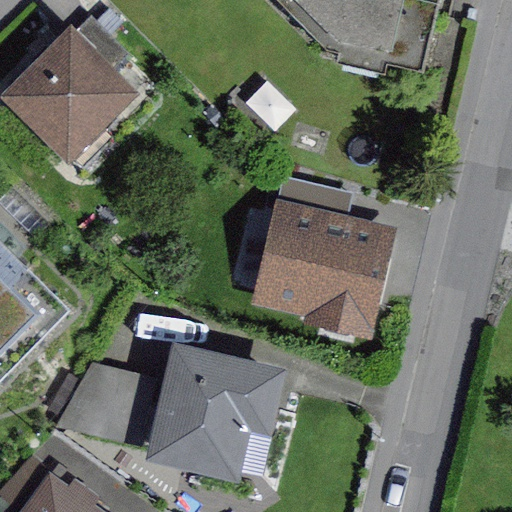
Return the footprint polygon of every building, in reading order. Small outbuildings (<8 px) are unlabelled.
[(449,0),(278,0),(343,62),(433,78),(449,0)] [(143,105),(70,35),(0,106),(73,176),(143,105)] [(381,334),(398,233),(274,212),(257,313),(381,334)] [(0,386),(75,310),(0,236),(0,386)] [(288,373),(176,352),(155,468),(242,484),(251,437),(275,441),(288,373)] [(92,511),(50,483),(29,511),(92,511)]
